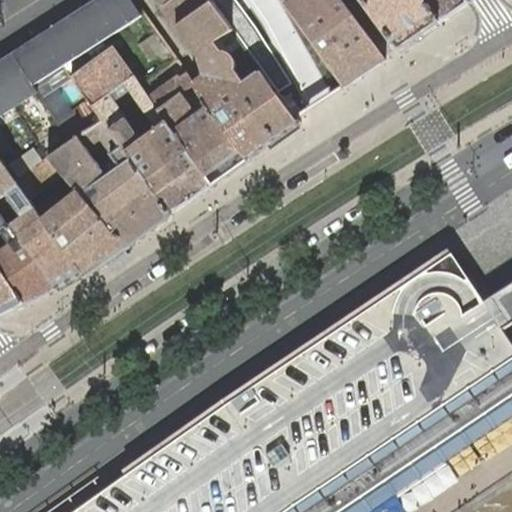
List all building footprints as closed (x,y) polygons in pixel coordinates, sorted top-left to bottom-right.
[(0,120),(40,95),(34,86),(142,17),(131,0),(99,0),(0,63),(0,120)] [(210,0),(173,0),(163,7),(178,26),(199,57),(203,55),(269,146),(301,118),(266,70),(253,52),(236,29),(212,2),(210,0)] [(350,86),(393,58),(350,0),(284,0),(289,5),(350,86)] [(359,0),(397,51),(399,51),(440,23),(422,0),(359,0)] [(422,0),(440,23),(468,4),(465,0),(422,0)] [(104,121),(173,215),(213,185),(174,131),(167,120),(149,96),(114,47),(72,78),(104,121)] [(203,55),(199,57),(205,76),(196,82),(194,83),(195,85),(210,106),(250,160),(269,146),(203,55)] [(194,83),(196,82),(188,73),(180,78),(178,75),(149,96),(167,120),(174,131),(213,185),(250,160),(210,106),(195,85),(194,83)] [(173,215),(104,121),(48,158),(61,172),(71,185),(80,194),(128,249),(173,215)] [(51,134),(38,140),(45,155),(58,149),(51,134)] [(45,222),(15,180),(0,158),(0,210),(57,289),(82,276),(84,279),(85,278),(45,222)] [(61,172),(48,158),(15,180),(45,222),(59,210),(41,189),(61,172)] [(71,185),(61,172),(41,189),(59,210),(45,222),(85,278),(103,265),(128,249),(80,194),(67,204),(59,195),(71,185)] [(57,289),(0,210),(0,271),(25,306),(57,289)] [(343,511),(511,399),(511,343),(502,327),(495,318),(489,308),(453,256),(227,408),(79,511),(343,511)] [(0,319),(25,306),(0,271),(0,319)] [(511,292),(489,308),(495,318),(502,327),(511,320),(511,292)]
